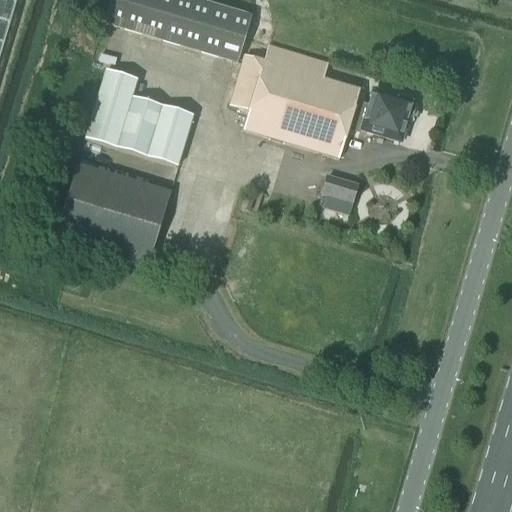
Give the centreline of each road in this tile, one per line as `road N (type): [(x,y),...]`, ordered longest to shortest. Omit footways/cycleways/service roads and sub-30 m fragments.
road 1 (unclassified): [(511,157),(407,511)]
road 2 (unknown): [(356,142),(507,174)]
